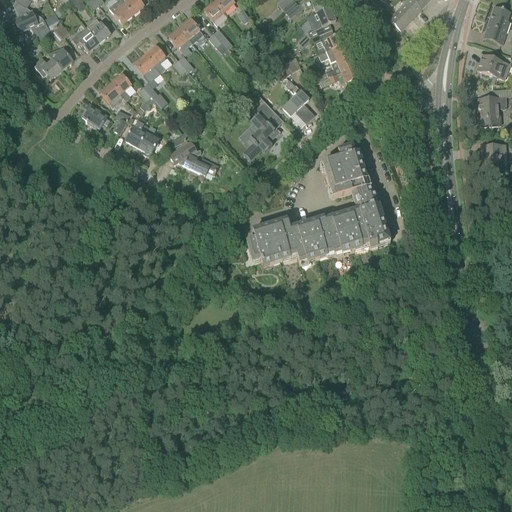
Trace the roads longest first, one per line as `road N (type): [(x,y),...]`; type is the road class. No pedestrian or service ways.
road 1 (track): [(0,441),(219,225)]
road 2 (tertiary): [(485,511),(458,262)]
road 3 (tertiary): [(458,262),(444,134),(449,48)]
road 4 (track): [(219,225),(373,76)]
road 5 (residential): [(51,122),(110,59),(190,0)]
road 6 (tertiary): [(437,116),(458,262)]
road 7 (residential): [(384,90),(358,120),(392,216)]
